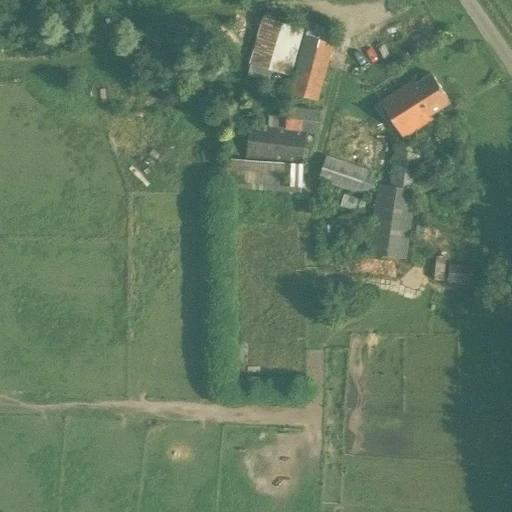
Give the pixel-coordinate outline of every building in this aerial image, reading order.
[(290,75),(304,28),(263,16),(249,62),(290,75)] [(317,101),(335,34),(325,31),(326,27),(308,22),(289,94),(317,101)] [(431,115),(451,102),(432,73),(418,83),(415,79),(381,102),(404,137),(433,118),(431,115)] [(244,156),(303,162),(307,132),(316,133),(319,109),(287,106),(286,117),(269,115),(268,127),(247,125),(244,156)] [(317,180),(368,196),(376,162),(385,164),(385,140),(344,129),(344,133),(329,132),(329,156),(325,156),(317,180)] [(407,259),(421,150),(396,146),(390,186),(378,184),(367,251),(407,259)] [(226,189),(300,192),(301,162),(228,159),(226,189)] [(438,285),(471,285),(470,256),(438,256),(438,285)]
